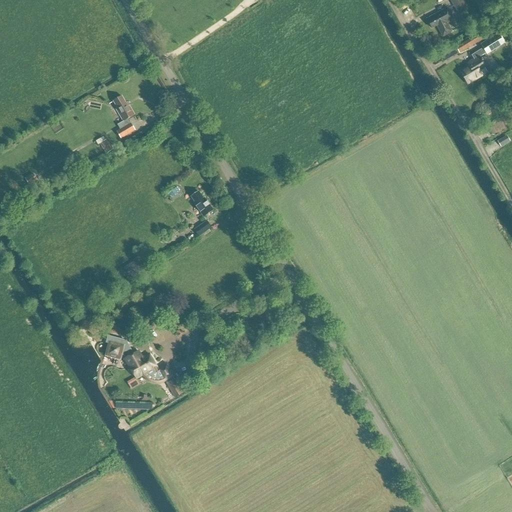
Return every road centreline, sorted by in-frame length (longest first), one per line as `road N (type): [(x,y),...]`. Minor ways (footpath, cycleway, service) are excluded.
road 1 (unclassified): [(125,0),(432,511)]
road 2 (track): [(511,204),(389,0)]
